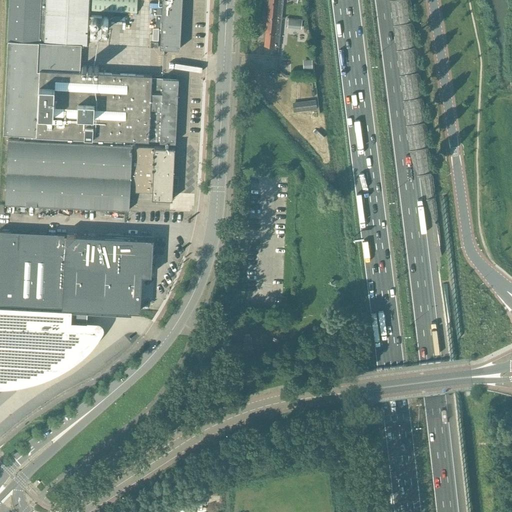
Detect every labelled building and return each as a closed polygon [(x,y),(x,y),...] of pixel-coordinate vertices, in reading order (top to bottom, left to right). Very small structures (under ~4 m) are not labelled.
[(9,0),(8,41),(39,43),(39,41),(40,0),(9,0)] [(45,43),(82,45),(88,45),(90,0),(40,0),(39,41),(45,41),(45,43)] [(137,0),(92,0),(92,12),(137,14),(137,0)] [(160,47),(180,48),(182,0),(162,0),(161,16),(156,16),(155,28),(161,29),(160,47)] [(268,0),(267,18),(282,19),(283,0),(268,0)] [(103,16),(92,16),(91,40),(101,40),(103,16)] [(267,18),(266,30),(281,32),(282,19),(267,18)] [(281,32),(266,30),(264,45),(279,46),(281,32)] [(7,69),(3,133),(17,134),(19,134),(19,135),(124,140),(124,139),(175,142),(175,141),(174,141),(175,110),(177,110),(177,109),(175,109),(176,98),(178,98),(178,89),(176,89),(177,81),(163,80),(163,77),(152,77),(152,75),(144,74),(128,74),(81,71),(81,64),(82,45),(45,43),(45,41),(39,41),(39,43),(8,41),(7,69)] [(293,112),(317,109),(316,99),(292,102),(293,112)] [(8,139),(5,204),(129,210),(130,191),(152,192),(152,198),(173,199),(175,147),(154,146),(154,147),(132,146),(132,145),(124,144),(124,140),(19,135),(19,139),(8,139)] [(0,303),(128,309),(140,310),(142,310),(143,294),(151,294),(157,289),(158,278),(154,274),(156,236),(105,234),(105,235),(75,234),(66,242),(58,234),(0,229),(0,303)] [(77,350),(98,333),(90,322),(71,321),(72,310),(0,305),(0,383),(14,382),(38,377),(60,367),(80,354),(77,350)]
